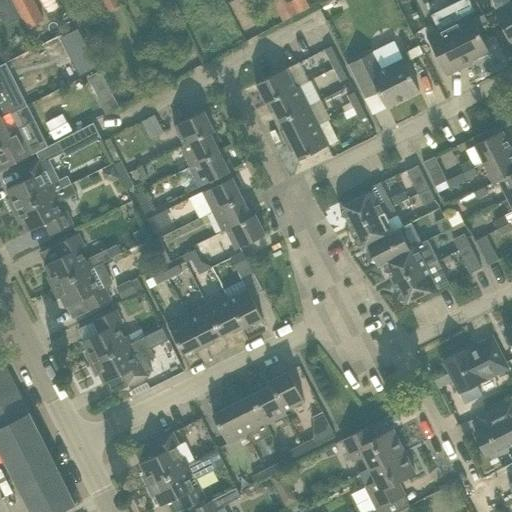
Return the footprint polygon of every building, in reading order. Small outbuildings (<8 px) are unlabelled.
[(32,0),(12,0),(21,16),(28,28),(43,20),(32,0)] [(99,0),(106,12),(121,4),(118,0),(99,0)] [(296,14),(289,0),(270,0),(282,21),(296,14)] [(305,0),(289,0),(296,14),(309,7),(305,0)] [(438,28),(426,33),(438,57),(447,75),(462,67),(460,64),(470,59),(488,50),(479,33),(476,25),(469,12),(475,10),(469,0),(459,0),(431,14),(438,28)] [(495,11),(501,23),(510,41),(511,40),(511,2),(510,3),(508,0),(492,0),(493,1),(494,6),(496,11),(495,11)] [(61,36),(81,74),(98,65),(78,27),(61,36)] [(376,87),(386,107),(419,91),(402,57),(394,40),(348,63),(365,98),(367,97),(364,92),(376,87)] [(323,49),(333,69),(341,65),(330,45),(323,49)] [(161,51),(153,56),(158,66),(166,61),(161,51)] [(341,65),(333,69),(339,81),(347,78),(341,65)] [(256,83),(266,103),(296,88),(296,87),(286,68),(256,83)] [(100,70),(86,77),(95,95),(109,88),(100,70)] [(0,118),(17,110),(18,112),(27,107),(15,83),(1,90),(0,87),(0,118)] [(275,111),(280,120),(309,105),(299,85),(296,87),(296,88),(266,103),(271,113),(275,111)] [(347,95),(353,107),(361,104),(354,91),(347,95)] [(361,104),(353,107),(360,120),(367,116),(361,104)] [(280,131),(285,141),(319,125),(309,105),(280,120),(284,129),(280,131)] [(17,110),(0,118),(0,152),(7,166),(32,154),(19,128),(25,125),(18,112),(17,110)] [(174,125),(184,144),(184,145),(214,130),(204,110),(174,125)] [(42,148),(48,160),(62,153),(64,157),(101,138),(93,122),(42,148)] [(319,125),(285,141),(290,152),(294,150),(299,159),(329,144),(319,125)] [(473,166),(483,161),(511,147),(500,125),(487,132),(489,137),(474,144),(475,146),(465,150),(470,159),(459,165),(462,172),(473,166)] [(178,146),(188,167),(220,151),(215,142),(219,140),(214,130),(184,145),(184,144),(178,146)] [(493,182),(499,179),(498,178),(511,170),(511,149),(511,147),(483,161),(493,182)] [(220,151),(188,167),(198,187),(233,169),(228,158),(224,160),(220,151)] [(9,200),(14,210),(56,189),(53,183),(54,182),(48,168),(46,169),(40,157),(18,168),(23,180),(6,189),(11,199),(9,200)] [(113,164),(119,177),(127,173),(121,160),(113,164)] [(406,170),(418,193),(429,187),(418,165),(406,170)] [(477,174),(473,166),(462,172),(466,180),(477,174)] [(511,170),(498,178),(499,179),(508,197),(511,194),(511,170)] [(127,173),(119,177),(125,190),(134,186),(127,173)] [(201,191),(211,212),(242,196),(238,187),(241,185),(236,175),(201,191)] [(56,189),(14,210),(20,222),(22,221),(28,231),(45,223),(51,234),(73,223),(66,210),(61,212),(56,200),(58,199),(59,201),(75,192),(71,183),(56,190),(56,189)] [(429,187),(418,193),(423,204),(435,199),(429,187)] [(346,217),(350,227),(392,206),(388,198),(379,203),(372,190),(340,206),(342,210),(341,215),(346,217)] [(221,232),(225,230),(224,229),(256,214),(250,204),(246,205),(242,196),(211,212),(221,232)] [(137,201),(143,214),(152,210),(146,197),(137,201)] [(361,248),(368,245),(369,244),(394,232),(393,231),(399,227),(399,228),(403,226),(397,214),(396,214),(392,206),(350,227),(356,238),(354,243),(359,244),(361,248)] [(224,229),(225,230),(234,249),(265,234),(256,214),(224,229)] [(494,220),(497,227),(508,221),(504,215),(494,220)] [(146,219),(152,231),(159,228),(153,216),(146,219)] [(435,222),(440,232),(451,227),(446,216),(435,222)] [(508,221),(497,227),(501,235),(511,230),(508,221)] [(378,266),(384,263),(384,261),(410,248),(410,247),(409,248),(399,228),(399,227),(393,231),(394,232),(369,244),(368,245),(373,255),(371,260),(376,262),(378,266)] [(490,232),(478,236),(487,262),(499,258),(490,232)] [(47,276),(52,287),(95,265),(95,266),(103,262),(111,258),(106,249),(88,258),(88,259),(86,260),(80,248),(85,246),(78,233),(56,244),(61,256),(44,264),(50,275),(47,276)] [(453,238),(458,250),(470,244),(464,233),(453,238)] [(151,242),(157,254),(165,250),(159,238),(151,242)] [(207,239),(193,246),(195,249),(200,259),(207,256),(208,257),(214,254),(207,239)] [(470,244),(458,250),(470,273),(481,267),(470,244)] [(389,272),(394,282),(426,266),(415,245),(410,247),(410,248),(384,261),(384,263),(385,265),(383,270),(389,272)] [(187,253),(193,266),(201,262),(200,259),(195,249),(187,253)] [(229,257),(241,280),(253,273),(242,251),(229,257)] [(95,265),(52,287),(58,298),(61,297),(66,307),(68,306),(74,318),(110,299),(104,287),(108,285),(110,279),(102,264),(103,263),(103,262),(95,266),(95,265)] [(178,264),(166,270),(169,278),(182,272),(178,264)] [(426,266),(394,282),(399,292),(397,298),(403,299),(404,303),(437,287),(426,266)] [(169,278),(166,270),(152,277),(156,285),(169,278)] [(116,287),(121,298),(142,289),(137,277),(116,287)] [(248,288),(228,298),(243,328),(263,318),(248,288)] [(226,293),(206,303),(222,334),(231,329),(233,333),(243,328),(228,298),(226,293)] [(206,303),(187,313),(204,347),(214,342),(213,338),(222,334),(206,303)] [(85,352),(90,363),(133,341),(129,334),(124,336),(118,324),(123,322),(116,309),(94,320),(100,332),(83,340),(88,351),(85,352)] [(204,347),(187,313),(167,323),(183,353),(192,349),(194,352),(204,347)] [(443,360),(449,372),(453,380),(459,393),(464,403),(482,395),(477,384),(509,368),(501,353),(492,336),(477,343),(479,348),(473,351),(470,346),(443,360)] [(133,341),(90,363),(96,374),(99,373),(104,383),(121,374),(127,386),(149,375),(142,362),(138,364),(132,352),(137,350),(133,341)] [(173,355),(163,360),(170,373),(179,368),(173,355)] [(0,453),(1,453),(30,511),(59,511),(75,504),(29,412),(27,413),(1,360),(0,360),(0,453)] [(289,371),(269,380),(284,410),(304,400),(289,371)] [(449,372),(441,376),(445,384),(453,380),(449,372)] [(261,390),(252,394),(267,424),(286,415),(284,410),(269,380),(259,386),(261,390)] [(240,395),(230,400),(247,434),(267,424),(252,394),(243,399),(240,395)] [(247,434),(230,400),(220,405),(222,409),(212,414),(228,444),(247,434)] [(511,442),(511,400),(478,417),(483,427),(475,432),(486,455),(490,453),(492,457),(507,449),(505,445),(511,442)] [(312,437),(300,444),(304,452),(334,436),(322,413),(311,418),(313,423),(312,437)] [(362,456),(368,469),(404,451),(392,429),(376,437),(370,425),(342,439),(353,461),(362,456)] [(142,475),(147,486),(190,465),(189,464),(185,456),(180,458),(175,446),(179,444),(172,432),(151,443),(156,454),(140,463),(145,473),(142,475)] [(304,452),(300,444),(287,451),(291,458),(304,452)] [(404,451),(368,469),(359,474),(365,485),(363,486),(375,509),(404,495),(398,482),(415,473),(404,451)] [(190,465),(147,486),(153,497),(156,495),(161,505),(172,500),(178,511),(184,509),(206,498),(196,478),(215,467),(209,454),(189,464),(190,465)] [(280,469),(276,462),(264,468),(267,476),(280,469)] [(267,476),(264,468),(251,475),(255,482),(267,476)] [(259,481),(258,486),(261,491),(266,493),(271,490),(272,485),(269,480),(264,479),(259,481)] [(227,511),(224,505),(240,497),(236,488),(213,499),(189,511),(227,511)]
